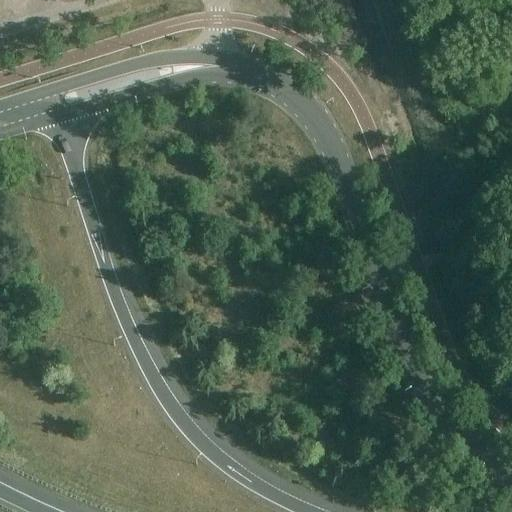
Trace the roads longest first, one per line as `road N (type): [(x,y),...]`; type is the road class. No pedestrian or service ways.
road 1 (tertiary): [(511,468),(427,393),(314,113),(294,90),(212,66)]
road 2 (motorway): [(307,511),(226,466),(181,423),(144,364),(110,284),(58,116)]
road 3 (tertiary): [(212,66),(163,60),(12,103)]
road 4 (tertiary): [(58,116),(212,66)]
